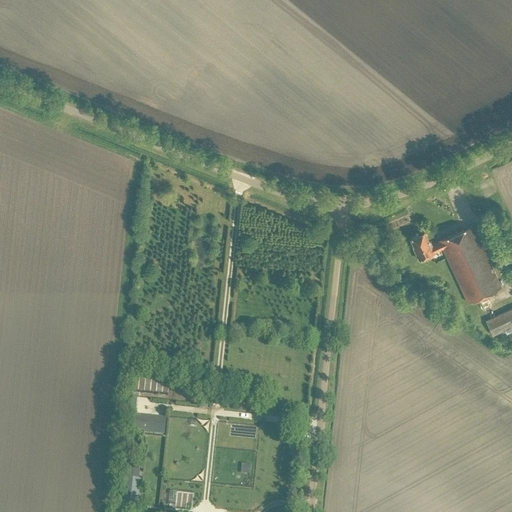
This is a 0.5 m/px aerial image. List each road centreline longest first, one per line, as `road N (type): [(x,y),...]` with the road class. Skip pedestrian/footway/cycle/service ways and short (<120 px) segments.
road 1 (unclassified): [(342,206),(285,194),(0,80)]
road 2 (unclassified): [(310,511),(342,206)]
road 3 (unknown): [(215,407),(240,176)]
road 4 (unclassified): [(342,206),(414,189),(511,144)]
